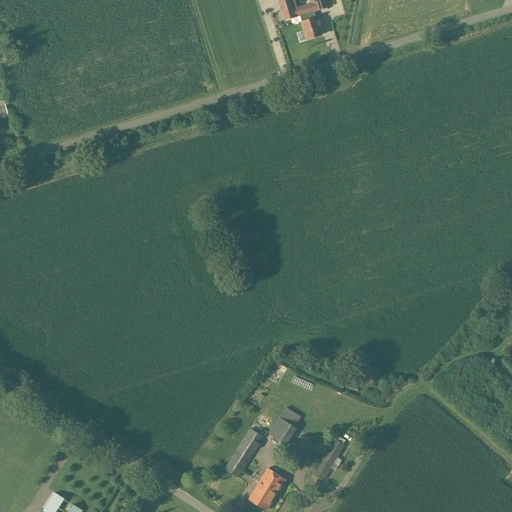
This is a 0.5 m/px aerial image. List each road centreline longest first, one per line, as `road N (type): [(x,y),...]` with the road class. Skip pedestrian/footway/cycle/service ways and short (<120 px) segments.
road 1 (unclassified): [(0,164),(511,6)]
road 2 (unclassified): [(207,511),(0,378)]
